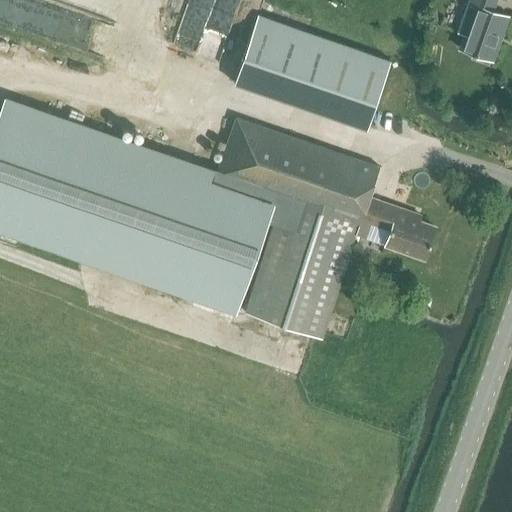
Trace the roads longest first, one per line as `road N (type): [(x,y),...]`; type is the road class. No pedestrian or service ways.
road 1 (track): [(0,83),(216,94),(511,180)]
road 2 (tertiary): [(446,511),(511,323)]
